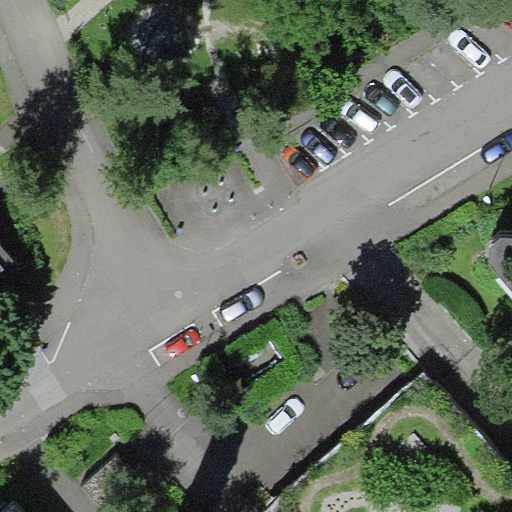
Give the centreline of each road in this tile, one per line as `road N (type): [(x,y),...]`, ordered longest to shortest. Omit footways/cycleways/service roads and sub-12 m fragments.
road 1 (residential): [(164,318),(511,102)]
road 2 (residential): [(16,0),(164,318)]
road 3 (unknown): [(164,318),(179,386),(266,511)]
road 4 (residential): [(0,413),(164,318)]
